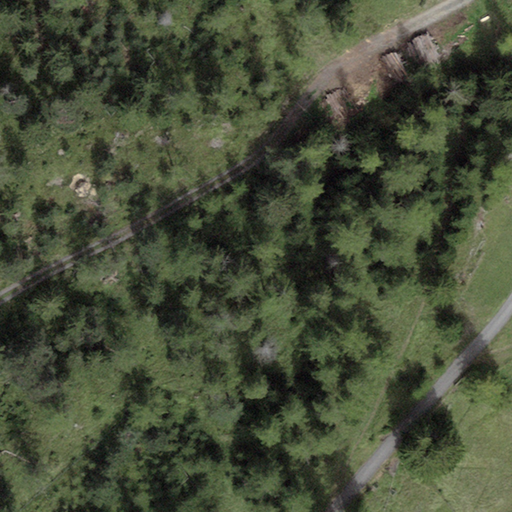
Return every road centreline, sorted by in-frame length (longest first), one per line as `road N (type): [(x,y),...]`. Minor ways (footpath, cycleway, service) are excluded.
road 1 (track): [(0,322),(166,211),(362,55)]
road 2 (track): [(338,511),(511,305)]
road 3 (track): [(470,0),(362,55)]
